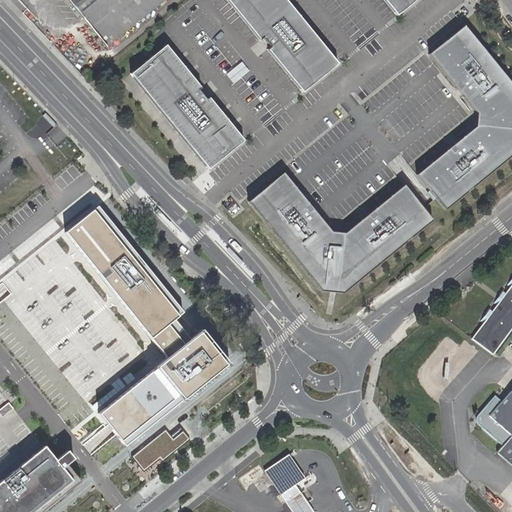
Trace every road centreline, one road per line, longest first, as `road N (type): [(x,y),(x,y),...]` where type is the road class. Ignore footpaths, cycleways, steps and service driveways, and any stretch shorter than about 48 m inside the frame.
road 1 (secondary): [(314,348),(213,222),(154,173),(0,10)]
road 2 (secondary): [(0,45),(129,193),(245,305),(291,373)]
road 3 (tertiary): [(293,395),(153,511)]
road 4 (unknown): [(511,370),(468,399),(455,418),(464,450),(511,489)]
road 5 (unknown): [(298,121),(198,7)]
road 6 (unknown): [(265,150),(168,34)]
road 7 (secondary): [(335,414),(410,511)]
